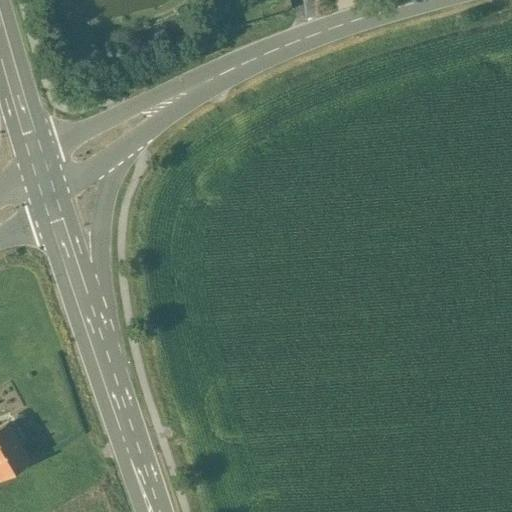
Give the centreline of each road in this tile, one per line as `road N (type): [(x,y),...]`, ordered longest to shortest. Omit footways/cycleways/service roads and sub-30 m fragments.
road 1 (tertiary): [(428,0),(298,40),(218,76)]
road 2 (secondary): [(99,344),(101,215),(126,146)]
road 3 (tertiary): [(218,76),(36,156)]
road 4 (secondary): [(152,511),(99,344)]
road 5 (secondary): [(99,344),(49,201)]
